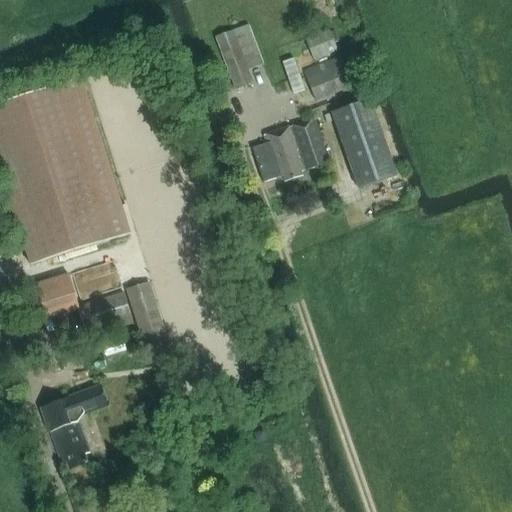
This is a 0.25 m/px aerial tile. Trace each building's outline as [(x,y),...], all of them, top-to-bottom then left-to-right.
[(329,30),(306,40),(314,61),(338,51),(329,30)] [(253,83),(233,31),(215,38),(234,90),(253,83)] [(342,57),(303,72),(315,102),(353,87),(342,57)] [(82,79),(0,105),(0,173),(29,266),(131,234),(82,79)] [(332,114),(359,189),(396,176),(370,100),(332,114)] [(300,171),(327,162),(313,119),(264,136),(267,143),(252,148),(264,182),(283,175),(285,180),(301,175),(300,171)] [(32,283),(44,321),(80,310),(87,332),(133,318),(124,288),(78,302),(69,272),(32,283)] [(126,290),(148,357),(171,350),(150,283),(126,290)] [(84,454),(89,452),(76,416),(108,406),(101,388),(44,408),(62,463),(68,462),(70,468),(87,462),(84,454)]
